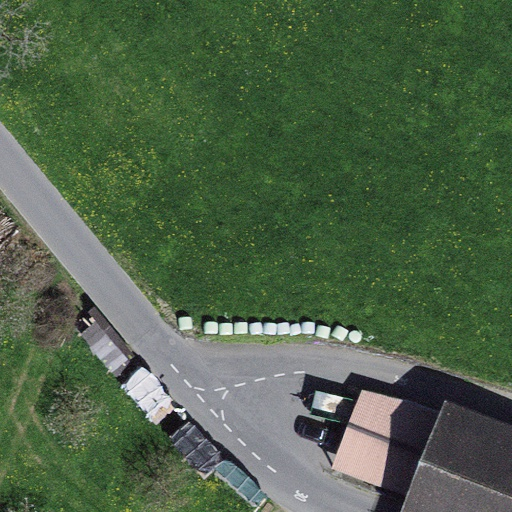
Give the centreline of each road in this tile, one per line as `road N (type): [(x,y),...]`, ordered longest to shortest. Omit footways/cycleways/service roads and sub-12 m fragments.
road 1 (residential): [(0,158),(205,403)]
road 2 (residential): [(511,415),(384,380),(302,372),(205,403)]
road 3 (residential): [(205,403),(273,482),(332,511)]
